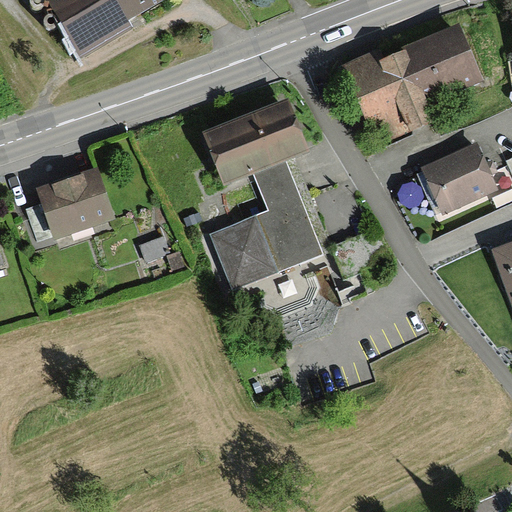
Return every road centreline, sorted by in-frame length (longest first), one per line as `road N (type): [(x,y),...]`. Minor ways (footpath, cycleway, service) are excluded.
road 1 (residential): [(295,41),(413,265),(511,387)]
road 2 (primary): [(0,145),(295,41)]
